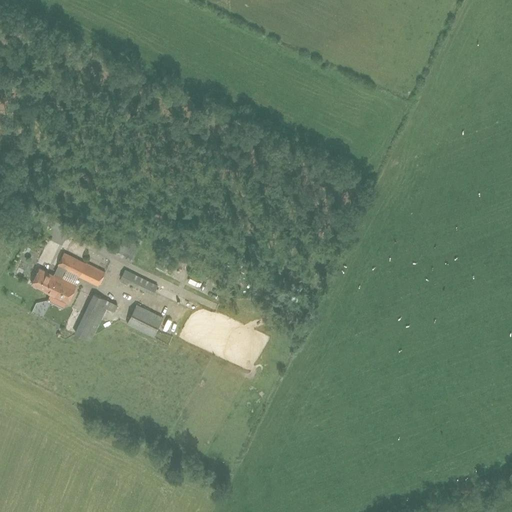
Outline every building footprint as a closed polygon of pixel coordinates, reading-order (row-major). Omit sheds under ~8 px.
[(135,253),(123,247),(120,245),(114,255),(130,263),(135,253)] [(58,265),(53,275),(62,279),(66,270),(98,286),(105,272),(86,263),(85,263),(64,252),(57,265),(58,265)] [(75,285),(62,279),(53,275),(39,268),(31,284),(44,290),(43,292),(66,303),(75,285)] [(157,285),(125,269),(121,279),(153,295),(157,285)] [(199,281),(189,281),(189,294),(198,294),(199,281)] [(116,305),(105,299),(94,294),(75,333),(91,341),(106,308),(112,311),(116,305)] [(153,336),(162,317),(136,305),(127,324),(153,336)]
